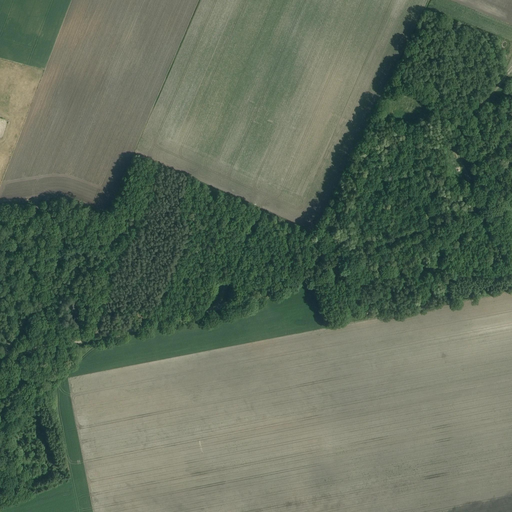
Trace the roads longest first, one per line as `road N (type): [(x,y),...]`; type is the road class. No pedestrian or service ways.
road 1 (tertiary): [(511,194),(234,302),(0,355)]
road 2 (track): [(479,205),(456,138),(511,60)]
road 3 (track): [(6,354),(35,300),(23,234),(38,201)]
